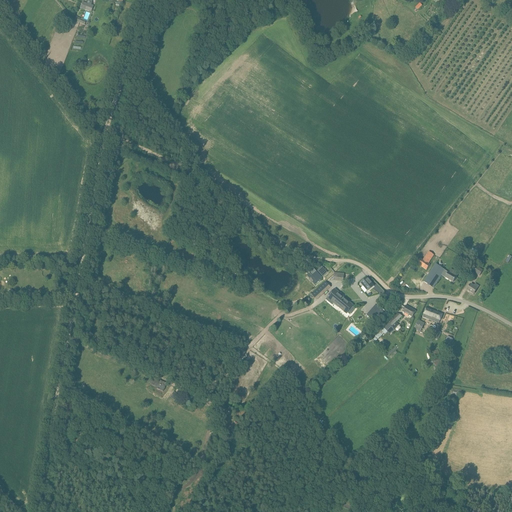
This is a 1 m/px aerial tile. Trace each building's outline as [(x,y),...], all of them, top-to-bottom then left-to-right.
[(87,0),(87,4),(83,3),(81,8),(91,12),(93,7),(91,6),(92,0),(87,0)] [(476,237),(466,254),(473,259),(484,242),(476,237)] [(423,260),(420,258),(417,264),(427,270),(431,264),(429,263),(434,255),(429,252),(423,260)] [(425,280),(422,285),(431,291),(442,276),(453,282),(456,278),(456,277),(455,277),(458,273),(451,269),(449,273),(436,264),(425,280)] [(313,265),(305,272),(308,274),(306,275),(310,279),(311,278),(313,281),(312,282),(315,285),(323,278),(322,277),(327,272),(322,266),(317,270),(313,265)] [(483,270),(477,266),(473,272),(480,276),(483,270)] [(367,277),(362,282),(368,290),(374,286),(367,277)] [(326,281),(311,294),(314,297),(328,284),(326,281)] [(471,284),(470,286),(467,290),(474,294),(479,286),(475,284),(474,286),(471,284)] [(339,293),(335,289),(326,300),(332,305),(335,302),(343,309),(342,310),(346,314),(347,313),(350,315),(355,309),(352,307),(353,306),(349,302),(348,303),(338,294),(339,293)] [(14,292),(11,290),(5,296),(8,299),(14,292)] [(377,304),(367,316),(376,324),(386,313),(377,304)] [(406,306),(402,312),(408,315),(406,319),(411,322),(414,317),(413,316),(416,311),(406,306)] [(427,307),(425,312),(423,317),(434,321),(439,324),(443,314),(427,307)] [(398,313),(388,322),(392,326),(401,317),(398,313)] [(418,320),(414,329),(420,332),(425,323),(418,320)] [(394,330),(387,323),(372,337),(376,342),(384,334),(385,334),(387,332),(389,334),(394,330)] [(441,347),(440,349),(445,352),(446,351),(453,340),(448,336),(441,347)] [(433,359),(440,356),(438,350),(430,353),(433,359)] [(432,359),(429,360),(431,365),(434,364),(435,366),(440,364),(441,366),(444,364),(443,363),(446,362),(443,356),(432,359)] [(163,392),(167,384),(152,377),(149,384),(156,387),(156,389),(163,392)] [(174,392),(170,397),(176,401),(179,396),(174,392)]
